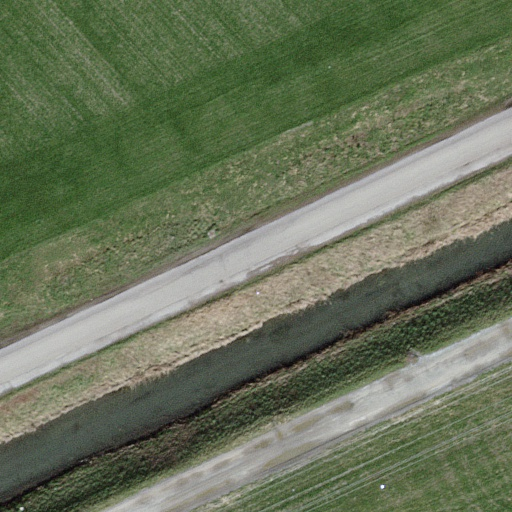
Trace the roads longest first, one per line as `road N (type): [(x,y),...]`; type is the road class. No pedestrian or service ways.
road 1 (track): [(511,128),(0,372)]
road 2 (track): [(511,353),(171,511)]
